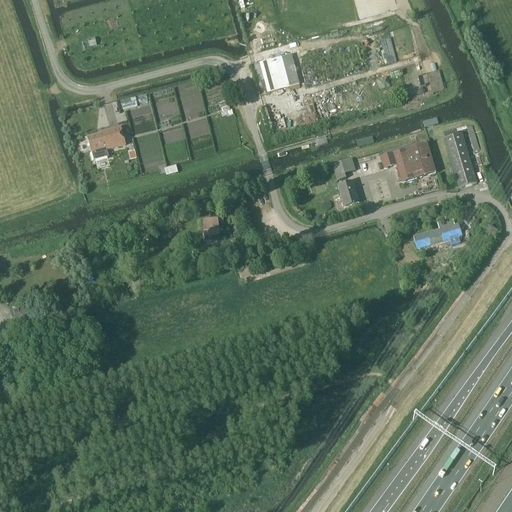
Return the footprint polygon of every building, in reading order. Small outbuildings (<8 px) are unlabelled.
[(282,59),(261,65),(268,94),(301,85),(294,56),(282,59)] [(439,72),(431,74),(435,89),(443,87),(439,72)] [(102,135),(88,139),(92,153),(95,162),(109,158),(107,151),(126,146),(121,128),(102,133),(102,135)] [(443,133),(444,134),(445,139),(444,140),(459,189),(477,184),(462,134),(458,136),(456,130),(443,133)] [(474,151),(479,150),(473,130),(468,131),(474,151)] [(427,145),(420,147),(381,159),(385,170),(397,167),(399,174),(397,177),(401,179),(402,184),(436,174),(427,145)] [(338,182),(347,180),(345,175),(356,172),(353,160),(333,165),(335,173),(338,182)] [(177,166),(164,170),(166,177),(178,173),(177,166)] [(339,187),(345,208),(359,204),(353,183),(339,187)] [(223,220),(218,220),(204,221),(205,240),(219,238),(218,226),(224,225),(223,220)] [(456,226),(441,231),(444,242),(444,243),(450,241),(451,247),(460,244),(459,239),(462,238),(459,226),(456,226)] [(414,238),(418,250),(444,243),(444,242),(441,231),(437,232),(436,229),(428,231),(429,234),(414,238)] [(251,249),(248,236),(235,239),(239,252),(251,249)] [(451,247),(446,248),(451,264),(468,259),(463,243),(460,244),(451,247)] [(429,253),(433,269),(451,264),(446,248),(441,250),(441,248),(434,250),(435,252),(429,253)] [(29,324),(28,321),(24,308),(12,312),(10,313),(15,327),(15,328),(29,324)]
